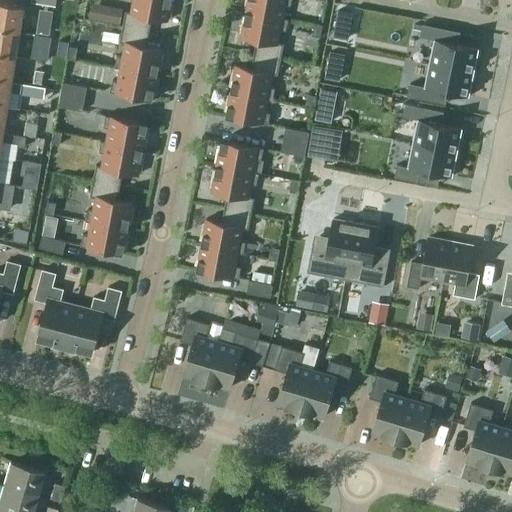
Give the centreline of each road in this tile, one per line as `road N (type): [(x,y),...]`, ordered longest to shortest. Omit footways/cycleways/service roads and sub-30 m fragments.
road 1 (residential): [(121,402),(209,0)]
road 2 (residential): [(121,402),(363,477)]
road 3 (residential): [(489,204),(323,173)]
road 4 (residential): [(511,34),(354,6)]
road 5 (residential): [(363,477),(483,511)]
road 6 (residential): [(0,373),(121,402)]
road 7 (residential): [(489,204),(511,86)]
